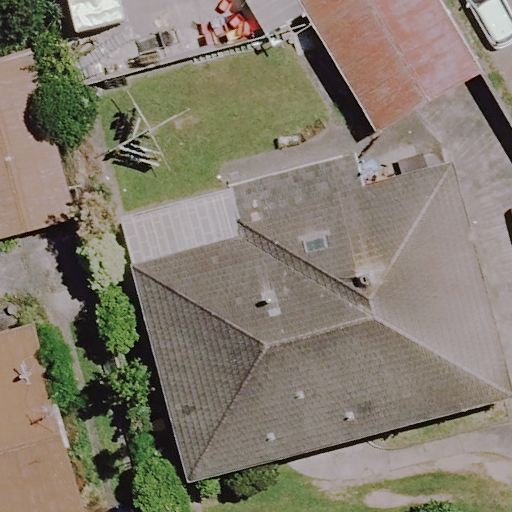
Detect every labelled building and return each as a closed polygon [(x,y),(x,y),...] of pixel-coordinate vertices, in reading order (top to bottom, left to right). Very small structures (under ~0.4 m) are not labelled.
[(121,0),(54,0),(66,42),(128,25),(121,0)] [(470,0),(319,0),(386,115),(500,49),(470,0)] [(0,245),(75,226),(34,58),(0,66),(0,245)] [(259,227),(151,255),(206,468),(511,390),(511,305),(472,150),(379,173),(371,141),(245,173),(259,227)] [(0,345),(0,511),(74,511),(25,338),(0,345)]
